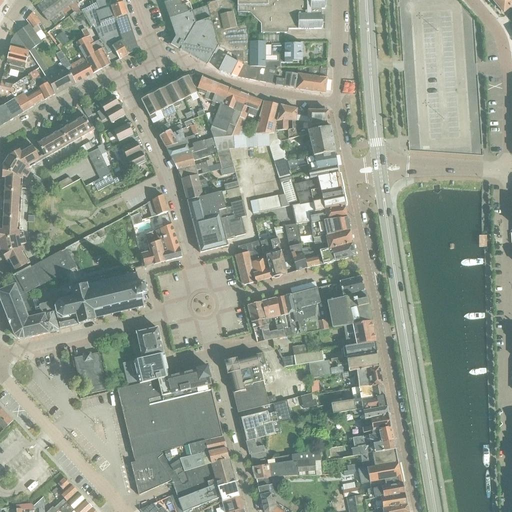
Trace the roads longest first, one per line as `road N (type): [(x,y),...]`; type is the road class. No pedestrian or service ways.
road 1 (primary): [(433,511),(379,168)]
road 2 (residential): [(353,171),(414,511)]
road 3 (residential): [(507,511),(508,171)]
road 4 (residential): [(196,281),(164,170),(122,77)]
road 5 (residential): [(255,511),(206,325)]
road 6 (residential): [(336,103),(224,81),(170,59),(154,62)]
road 7 (residential): [(0,363),(179,308)]
road 8 (residential): [(122,511),(0,369)]
road 9 (primary): [(379,168),(365,0)]
road 10 (residential): [(0,131),(106,75),(122,77)]
